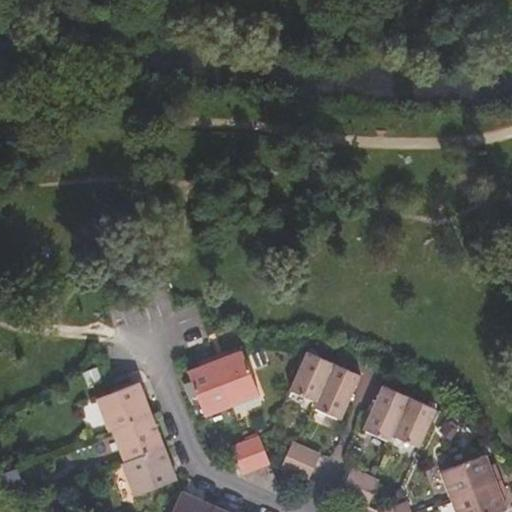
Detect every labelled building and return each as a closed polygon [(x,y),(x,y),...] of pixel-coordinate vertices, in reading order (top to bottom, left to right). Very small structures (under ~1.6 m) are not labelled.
[(267,392),(251,348),(224,357),(241,403),(267,392)] [(323,400),(339,360),(333,357),(314,349),(298,388),(323,400)] [(197,369),(199,375),(214,412),(241,403),(224,357),(197,369)] [(347,417),(355,403),(369,373),(339,360),(323,400),(321,405),(347,417)] [(148,380),(141,382),(106,397),(117,430),(121,429),(160,412),(148,380)] [(400,435),(420,395),(392,383),(379,413),(373,429),(398,440),(400,435)] [(427,447),(445,407),(439,405),(420,395),(400,435),(427,447)] [(173,445),(160,412),(121,429),(133,460),(173,445)] [(455,438),(463,430),(451,420),(444,430),(455,438)] [(265,467),(277,462),(267,434),(254,439),(265,467)] [(251,473),(265,467),(254,439),(241,445),(245,459),(251,473)] [(320,466),(327,452),(305,441),(300,439),(292,453),(320,466)] [(185,476),(173,445),(133,460),(129,460),(142,493),(185,476)] [(315,478),(320,466),(292,453),(286,466),(315,478)] [(457,497),(503,480),(493,453),(447,470),(457,497)] [(383,476),(360,467),(354,479),(382,492),(387,483),(389,479),(383,476)] [(348,493),(375,505),(377,501),(382,492),(354,479),(348,493)] [(511,507),(511,501),(503,480),(457,497),(462,511),(500,511),(507,510),(511,507)] [(382,492),(377,501),(388,505),(397,487),(387,483),(382,492)] [(216,511),(221,502),(189,488),(177,511),(216,511)] [(387,511),(418,511),(415,500),(387,511)] [(243,511),(221,502),(216,511),(243,511)]
